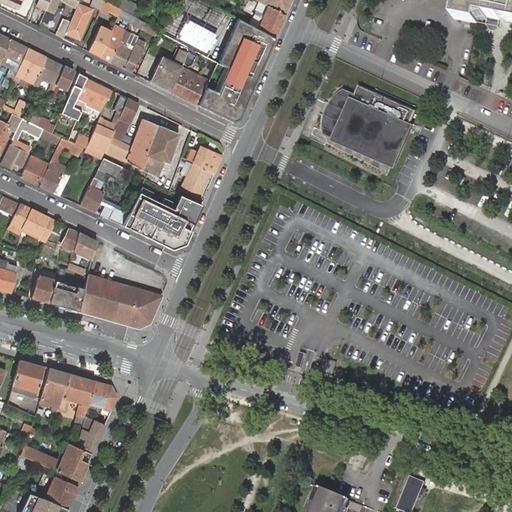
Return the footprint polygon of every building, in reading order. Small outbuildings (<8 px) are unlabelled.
[(0,0),(17,8),(20,0),(0,0)] [(38,0),(36,6),(45,10),(46,8),(49,0),(38,0)] [(77,4),(78,0),(49,0),(46,8),(53,12),(58,0),(62,0),(76,7),(77,4)] [(99,11),(104,1),(102,0),(92,0),(90,6),(93,7),(92,8),(99,11)] [(239,119),(274,39),(257,29),(250,25),(239,20),(201,0),(176,0),(159,33),(218,64),(229,67),(218,95),(205,87),(197,106),(232,122),(239,119)] [(285,15),(291,0),(260,0),(259,2),(267,6),(285,15)] [(511,0),(462,0),(459,21),(480,25),(481,16),(511,21),(511,0)] [(108,3),(104,1),(99,11),(105,14),(107,9),(106,9),(108,3)] [(274,39),(285,15),(267,6),(259,2),(250,25),(257,29),(274,39)] [(122,11),(112,6),(108,3),(106,9),(107,9),(119,16),(122,11)] [(69,22),(64,33),(79,39),(91,10),(77,4),(76,7),(69,22)] [(128,21),(131,15),(122,11),(119,16),(128,21)] [(144,23),(135,18),(131,15),(128,21),(141,29),(144,23)] [(149,24),(156,29),(160,23),(153,18),(149,24)] [(55,35),(62,38),(64,33),(69,22),(62,19),(55,35)] [(87,51),(98,57),(110,32),(112,29),(108,27),(107,30),(99,26),(87,51)] [(98,57),(109,62),(124,31),(113,26),(112,29),(110,32),(98,57)] [(156,33),(157,31),(148,26),(146,31),(155,36),(156,33)] [(109,62),(122,69),(132,48),(125,44),(130,34),(124,31),(109,62)] [(9,39),(0,34),(0,60),(9,39)] [(125,44),(132,48),(136,39),(137,38),(130,34),(125,44)] [(27,48),(9,39),(0,60),(0,62),(17,71),(27,48)] [(122,69),(131,73),(145,44),(136,39),(132,48),(122,69)] [(45,57),(27,48),(17,71),(13,80),(17,83),(19,77),(23,71),(29,74),(28,76),(26,78),(25,80),(33,84),(45,57)] [(179,66),(181,67),(182,65),(187,54),(179,50),(173,62),(177,64),(179,66)] [(206,66),(209,61),(198,55),(196,60),(206,66)] [(148,82),(169,92),(170,91),(172,86),(178,73),(181,67),(179,66),(177,64),(173,62),(170,61),(163,58),(161,56),(148,82)] [(63,66),(45,57),(33,84),(37,86),(38,84),(40,81),(40,79),(44,81),(47,82),(51,84),(48,90),(52,91),(55,85),(63,66)] [(73,71),(63,66),(55,85),(52,91),(48,102),(52,104),(59,89),(59,87),(62,88),(65,89),(73,71)] [(23,71),(19,77),(25,80),(26,75),(28,76),(29,74),(23,71)] [(205,87),(178,73),(172,86),(170,91),(169,92),(178,96),(197,106),(205,87)] [(112,90),(86,78),(79,91),(85,94),(81,102),(83,103),(87,105),(89,106),(93,108),(96,109),(99,111),(104,100),(105,98),(108,99),(112,90)] [(416,126),(413,124),(419,109),(361,84),(357,94),(346,89),(336,98),(330,107),(329,111),(326,120),(326,133),(335,136),(333,139),(396,168),(416,126)] [(81,102),(85,94),(79,91),(72,106),(80,110),(83,103),(81,102)] [(127,98),(120,95),(113,109),(116,111),(117,111),(112,123),(109,122),(106,120),(100,118),(85,148),(84,151),(91,154),(94,155),(100,159),(101,157),(103,152),(110,138),(115,125),(118,119),(120,113),(127,98)] [(115,125),(110,138),(103,152),(109,154),(125,162),(155,177),(158,178),(160,179),(163,181),(164,177),(161,176),(163,171),(166,164),(167,164),(172,151),(174,147),(178,134),(159,126),(142,119),(131,147),(122,143),(120,142),(128,123),(130,124),(139,104),(127,98),(120,113),(118,119),(115,125)] [(19,101),(15,111),(13,115),(19,117),(25,103),(19,101)] [(15,111),(3,105),(1,109),(2,109),(12,114),(13,115),(15,111)] [(38,124),(43,113),(40,111),(37,117),(32,114),(30,118),(27,117),(26,121),(37,126),(38,124)] [(21,119),(19,117),(13,115),(12,114),(7,125),(0,122),(0,149),(8,132),(6,131),(7,129),(15,132),(21,119)] [(26,121),(21,119),(15,132),(11,139),(13,140),(1,164),(10,168),(11,166),(13,162),(19,165),(21,166),(29,148),(16,141),(20,134),(22,130),(38,138),(39,136),(42,129),(37,126),(26,121)] [(55,126),(40,119),(38,124),(37,126),(42,129),(48,132),(51,134),(53,129),(55,126)] [(48,132),(42,129),(39,136),(45,139),(48,132)] [(60,138),(51,134),(48,132),(45,139),(57,145),(60,138)] [(82,148),(82,147),(86,139),(78,135),(77,137),(73,144),(82,148)] [(210,172),(213,174),(221,156),(201,145),(196,154),(192,163),(210,172)] [(59,196),(70,173),(63,170),(64,167),(55,162),(55,161),(59,153),(54,150),(50,159),(48,165),(38,185),(52,193),(59,196)] [(190,151),(185,159),(192,163),(196,154),(190,151)] [(19,177),(38,185),(48,165),(44,163),(42,162),(30,156),(19,177)] [(106,160),(102,158),(93,177),(93,178),(89,186),(79,206),(93,212),(103,193),(97,191),(100,184),(102,182),(105,174),(116,179),(122,167),(106,160)] [(185,192),(196,198),(210,172),(192,163),(179,190),(185,192)] [(183,245),(202,204),(184,196),(177,211),(173,209),(137,192),(121,226),(171,249),(183,245)] [(11,200),(3,196),(0,202),(0,208),(14,216),(19,204),(11,200)] [(129,212),(106,201),(99,215),(121,226),(129,212)] [(55,222),(19,204),(14,216),(10,223),(45,241),(55,222)] [(72,251),(77,233),(69,228),(60,245),(72,251)] [(91,260),(96,241),(77,233),(72,251),(91,260)] [(5,261),(0,259),(0,289),(10,292),(15,273),(3,270),(5,263),(5,261)] [(7,264),(5,263),(3,270),(15,273),(16,269),(6,266),(7,264)] [(81,269),(69,264),(67,270),(79,274),(81,269)] [(50,279),(54,280),(56,273),(38,268),(36,276),(39,276),(44,278),(47,279),(50,279)] [(30,298),(48,303),(52,286),(54,280),(50,279),(47,279),(44,278),(39,276),(36,276),(30,298)] [(149,323),(161,297),(121,285),(86,276),(86,277),(83,289),(77,311),(111,321),(138,329),(149,323)] [(75,311),(77,311),(83,289),(75,287),(54,280),(52,286),(48,303),(70,309),(75,311)] [(301,355),(295,353),(291,368),(297,369),(301,355)] [(43,367),(18,360),(11,385),(36,392),(43,367)] [(330,368),(321,366),(320,372),(329,374),(330,368)] [(68,374),(48,368),(41,392),(61,398),(61,397),(68,374)] [(94,381),(68,374),(61,397),(61,398),(59,404),(57,410),(64,412),(68,399),(82,403),(81,406),(79,406),(77,415),(76,418),(75,422),(81,424),(83,416),(86,408),(87,404),(94,381)] [(111,386),(94,381),(87,404),(90,405),(96,407),(100,408),(110,411),(116,397),(111,386)] [(36,392),(11,385),(10,390),(34,397),(36,392)] [(61,398),(41,392),(40,393),(39,398),(59,404),(61,398)] [(90,405),(87,404),(86,408),(108,415),(109,414),(110,411),(100,408),(96,407),(90,405)] [(83,416),(81,424),(82,424),(77,438),(85,441),(82,448),(92,453),(104,425),(83,416)] [(31,428),(31,426),(25,424),(18,437),(19,438),(25,440),(30,430),(31,428)] [(19,455),(24,458),(55,472),(79,483),(87,463),(78,459),(82,450),(74,447),(67,444),(64,452),(63,454),(62,456),(59,461),(57,460),(23,446),(19,455)] [(91,455),(82,450),(78,459),(87,463),(91,455)] [(11,473),(7,482),(12,484),(24,458),(19,455),(11,473)] [(0,480),(0,495),(0,496),(7,482),(11,473),(4,471),(0,480)] [(44,499),(67,510),(77,487),(54,476),(44,498),(44,499)] [(410,476),(396,509),(403,511),(412,511),(425,482),(410,476)] [(345,499),(317,488),(313,495),(308,509),(306,511),(342,511),(345,507),(357,511),(359,505),(345,499)] [(65,511),(67,510),(44,499),(44,498),(29,492),(28,494),(26,494),(17,511),(65,511)] [(308,509),(313,495),(310,494),(304,507),(308,509)] [(3,509),(11,511),(14,511),(16,507),(4,503),(3,509)]
